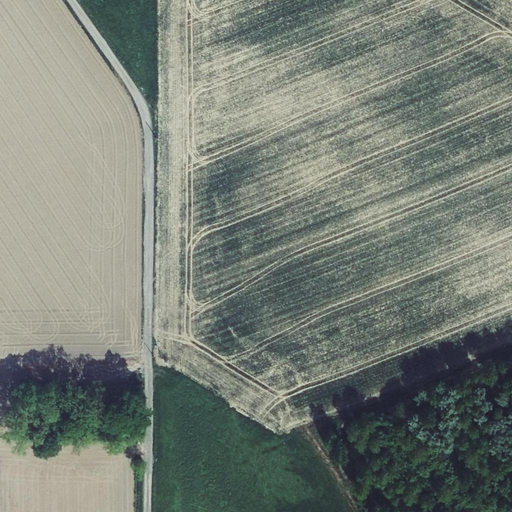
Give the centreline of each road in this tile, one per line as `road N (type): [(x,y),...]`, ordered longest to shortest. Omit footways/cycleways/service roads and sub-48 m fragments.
road 1 (track): [(147,121),(150,511)]
road 2 (unclassified): [(70,0),(147,121)]
